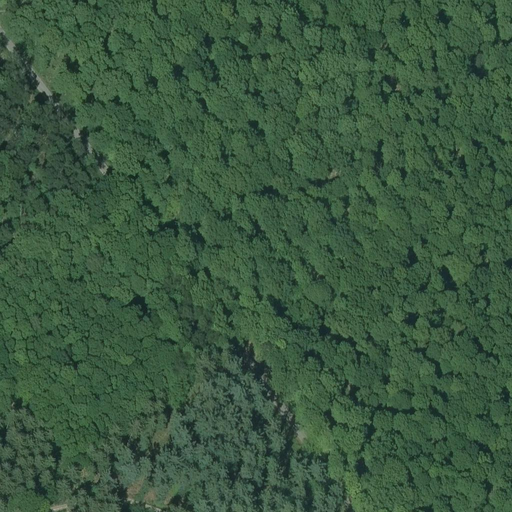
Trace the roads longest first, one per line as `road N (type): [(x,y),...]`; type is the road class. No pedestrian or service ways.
road 1 (unclassified): [(354,511),(0,32)]
road 2 (track): [(35,511),(110,499),(160,511)]
